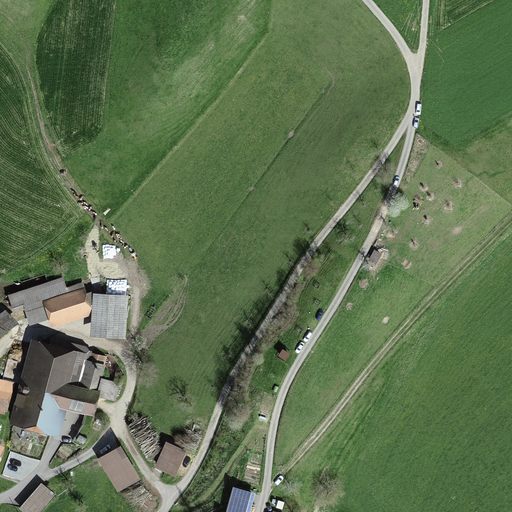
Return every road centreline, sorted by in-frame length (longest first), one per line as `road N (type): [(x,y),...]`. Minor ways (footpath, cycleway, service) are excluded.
road 1 (unclassified): [(366,0),(413,68),(407,146),(383,212),(278,402),(259,511)]
road 2 (track): [(413,107),(302,262),(230,380),(203,455),(161,511)]
road 3 (track): [(511,220),(440,289),(264,495)]
